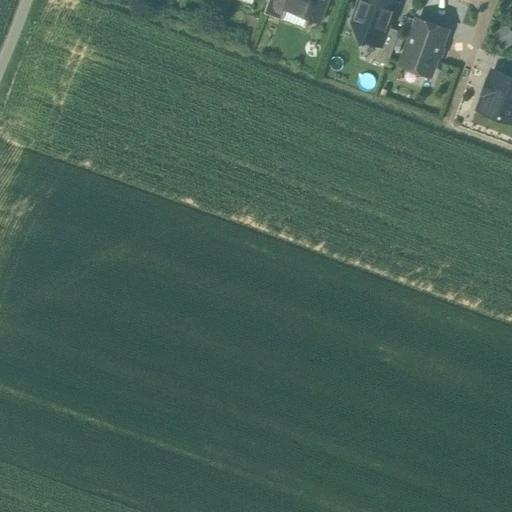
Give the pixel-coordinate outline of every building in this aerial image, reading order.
[(286,0),(267,0),(263,13),(280,19),(285,8),(284,7),(286,0)] [(326,0),(286,0),(284,7),(285,8),(319,20),(326,0)] [(397,2),(390,0),(359,0),(352,22),(362,43),(368,40),(381,44),(382,45),(389,27),(397,2)] [(417,18),(401,63),(431,74),(443,41),(421,33),(425,21),(417,18)] [(448,29),(425,21),(421,33),(443,41),(448,29)] [(400,31),(389,27),(382,45),(381,44),(375,60),(388,64),(400,31)] [(511,75),(508,75),(493,69),(490,78),(488,77),(483,92),(485,93),(479,108),(511,120),(511,75)]
